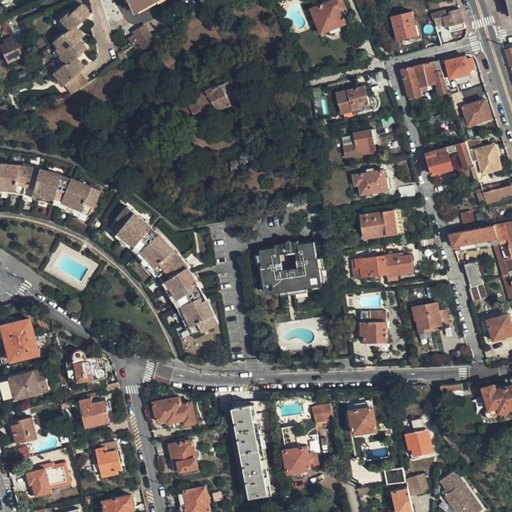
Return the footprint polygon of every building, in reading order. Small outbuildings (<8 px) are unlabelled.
[(131,0),(137,10),(154,0),(131,0)] [(342,0),(335,0),(311,10),(322,35),(348,24),(343,13),(340,14),(339,11),(342,10),(345,8),(342,0)] [(56,79),(61,85),(76,73),(82,68),(74,58),(85,50),(77,41),(82,37),(74,28),(89,16),(80,5),(70,14),(69,12),(59,20),(69,32),(64,36),(63,33),(51,43),(56,49),(60,54),(58,56),(56,57),(61,65),(51,73),(56,79)] [(459,9),(450,12),(449,9),(431,15),(433,20),(443,16),(446,27),(463,23),(459,9)] [(391,16),(398,40),(418,35),(412,11),(391,16)] [(142,51),(154,43),(145,28),(133,35),(142,51)] [(0,52),(6,65),(25,56),(20,47),(18,48),(11,34),(0,39),(0,52)] [(451,76),(471,71),(471,68),(477,66),(474,58),(474,57),(468,58),(467,56),(447,61),(451,76)] [(402,70),(410,98),(422,95),(420,87),(437,82),(440,92),(449,89),(443,70),(438,71),(435,61),(402,70)] [(242,98),(231,78),(188,103),(184,93),(174,98),(179,110),(174,112),(177,119),(180,118),(188,133),(190,132),(195,135),(200,132),(201,126),(204,125),(200,118),(218,107),(242,98)] [(342,114),(355,111),(354,108),(370,104),(365,86),(338,93),(342,114)] [(491,116),(485,98),(463,105),(468,122),(491,116)] [(377,151),(374,128),(356,131),(357,142),(345,144),(346,156),(377,151)] [(463,166),(472,163),(468,151),(465,141),(453,145),(455,150),(459,149),(463,166)] [(426,153),(433,174),(453,169),(448,152),(455,150),(453,145),(426,153)] [(499,167),(492,145),(475,151),(481,173),(499,167)] [(0,190),(1,190),(1,189),(9,190),(8,191),(16,192),(16,190),(32,193),(32,195),(39,197),(39,196),(46,197),(45,199),(53,201),(54,200),(62,202),(61,204),(68,207),(68,205),(74,208),(73,209),(81,212),(81,211),(89,214),(93,207),(101,189),(73,177),(61,173),(40,167),(19,163),(0,160),(0,190)] [(362,194),(388,190),(384,169),(353,174),(355,185),(360,184),(362,194)] [(478,183),(473,169),(469,170),(474,185),(478,183)] [(511,196),(511,186),(511,184),(492,189),(491,185),(475,189),(479,202),(485,201),(486,203),(511,196)] [(401,199),(415,197),(413,186),(399,188),(401,199)] [(116,222),(113,229),(119,233),(118,235),(124,239),(125,238),(130,242),(129,244),(135,248),(136,247),(143,253),(141,254),(146,259),(147,258),(152,263),(151,265),(156,270),(157,269),(168,282),(166,283),(170,289),(172,288),(176,295),(174,295),(179,302),(180,301),(184,308),(183,309),(186,316),(188,315),(190,320),(189,321),(192,329),(194,328),(197,335),(204,333),(222,325),(209,297),(203,286),(191,267),(178,250),(163,234),(153,225),(129,207),(116,222)] [(401,210),(394,211),(397,234),(405,233),(401,210)] [(365,238),(372,237),(397,234),(394,211),(361,215),(365,238)] [(473,212),(461,213),(462,222),(474,221),(473,212)] [(511,220),(494,224),(498,238),(504,257),(511,255),(511,220)] [(453,247),(460,245),(459,242),(467,240),(468,243),(474,241),(474,238),(490,234),(492,240),(493,240),(503,277),(509,275),(507,270),(504,257),(498,238),(494,224),(450,234),(453,247)] [(433,246),(432,238),(419,240),(420,248),(433,246)] [(265,293),(323,285),(320,258),(318,258),(316,242),(300,244),(299,241),(276,245),(276,248),(260,250),(263,265),(261,265),(265,293)] [(413,273),(409,255),(399,257),(398,254),(382,257),(385,274),(386,278),(413,273)] [(382,257),(355,260),(357,269),(360,269),(362,278),(385,274),(382,257)] [(470,287),(483,283),(476,260),(464,264),(470,287)] [(509,299),(511,298),(511,284),(511,282),(509,275),(503,277),(502,278),(509,299)] [(486,296),(483,283),(470,287),(468,287),(471,300),(486,296)] [(420,335),(431,333),(430,329),(450,325),(447,311),(440,312),(438,303),(413,308),(416,321),(417,320),(420,335)] [(386,311),(361,312),(362,334),(365,334),(366,343),(388,342),(386,311)] [(511,330),(507,312),(486,319),(492,340),(511,334),(511,330)] [(39,353),(27,313),(1,321),(13,360),(39,353)] [(108,385),(105,366),(100,367),(99,360),(94,358),(86,359),(85,354),(82,351),(77,352),(75,353),(74,356),(75,363),(69,364),(70,379),(78,378),(79,382),(85,381),(87,391),(108,387),(109,391),(120,389),(119,383),(108,385)] [(16,399),(49,390),(44,368),(10,377),(10,379),(0,382),(0,383),(4,399),(15,396),(16,399)] [(466,382),(445,384),(445,396),(452,395),(451,391),(466,390),(466,382)] [(483,388),(488,407),(487,408),(486,410),(485,411),(485,413),(485,416),(486,417),(488,418),(490,419),(492,419),(494,418),(495,417),(496,416),(496,415),(497,413),(496,411),(500,410),(501,410),(502,411),(503,412),(504,412),(506,411),(506,410),(507,409),(506,407),(511,405),(511,384),(495,389),(494,385),(483,388)] [(155,403),(159,422),(173,419),(174,422),(184,419),(185,424),(195,422),(191,402),(181,404),(179,397),(155,403)] [(110,421),(104,400),(92,403),(91,399),(79,401),(85,427),(110,421)] [(335,401),(316,405),(318,419),(332,417),(331,412),(337,411),(335,401)] [(268,402),(234,403),(234,408),(252,500),(285,511),(288,511),(283,481),(275,442),(268,402)] [(377,408),(353,411),(357,441),(366,440),(366,442),(380,440),(377,408)] [(18,443),(38,438),(32,417),(24,419),(24,423),(10,426),(13,436),(16,435),(18,443)] [(109,423),(111,431),(124,428),(122,420),(109,423)] [(297,424),(283,427),(287,448),(286,449),(290,472),(314,467),(313,463),(320,462),(319,450),(311,452),(309,444),(301,446),(297,424)] [(420,435),(429,433),(427,424),(418,425),(420,435)] [(415,459),(437,455),(434,443),(432,444),(429,433),(420,435),(410,436),(415,459)] [(104,478),(116,475),(115,470),(122,468),(118,450),(116,440),(101,444),(102,449),(97,450),(104,478)] [(170,445),(174,458),(178,457),(181,469),(182,470),(198,466),(192,440),(170,445)] [(16,448),(22,460),(31,456),(26,444),(16,448)] [(47,468),(29,473),(32,485),(35,484),(39,496),(53,492),(47,468)] [(451,492),(447,495),(459,511),(462,511),(464,511),(480,511),(485,509),(457,471),(443,481),(448,489),(451,492)] [(411,495),(412,497),(429,492),(423,476),(408,480),(409,482),(410,490),(411,495)] [(206,486),(184,491),(185,493),(179,494),(182,507),(185,506),(186,511),(205,511),(211,510),(206,486)] [(395,493),(399,511),(414,511),(412,497),(411,495),(410,490),(395,493)] [(104,500),(107,511),(104,511),(133,511),(132,506),(135,506),(132,493),(104,500)]
